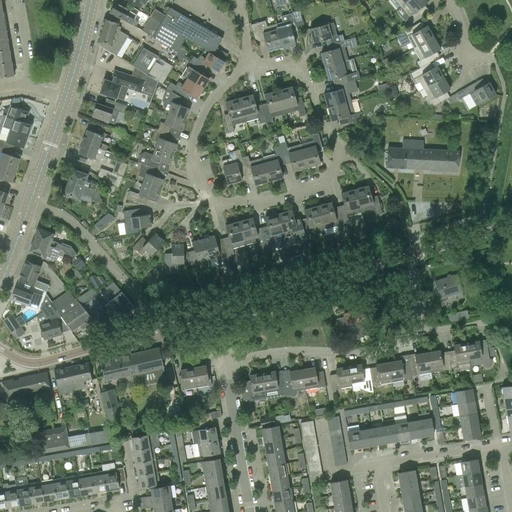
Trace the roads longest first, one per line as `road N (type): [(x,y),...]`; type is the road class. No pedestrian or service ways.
road 1 (unclassified): [(0,349),(45,361),(511,227)]
road 2 (residential): [(251,511),(224,359),(362,353),(394,344),(417,325),(447,328)]
road 3 (residential): [(334,138),(330,172),(286,197),(220,203),(197,188),(189,156),(196,127),(246,57)]
road 4 (residential): [(500,447),(377,467),(384,511)]
road 5 (residential): [(246,57),(303,73),(334,138)]
